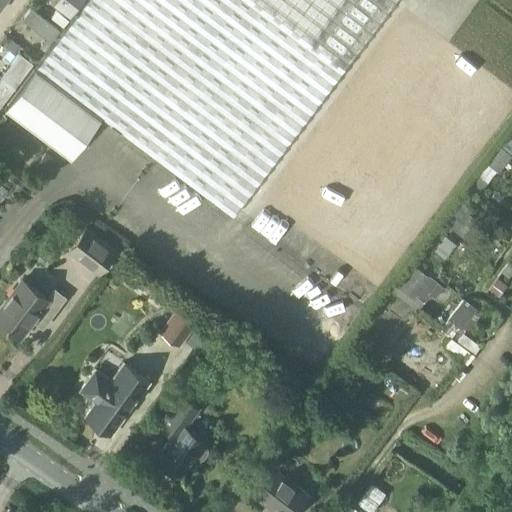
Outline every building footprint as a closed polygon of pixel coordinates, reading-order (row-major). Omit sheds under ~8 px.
[(99,119),(196,192),(196,193),(232,220),(398,0),(88,0),(5,111),(69,159),(99,119)] [(71,15),(81,0),(63,0),(59,6),(71,15)] [(52,38),(60,28),(29,2),(21,12),(52,38)] [(0,108),(34,63),(14,48),(0,65),(0,108)] [(44,155),(35,166),(44,173),(53,162),(44,155)] [(68,249),(95,270),(111,249),(83,228),(68,249)] [(48,316),(64,295),(52,287),(45,297),(21,278),(0,305),(0,319),(18,334),(38,308),(48,316)] [(181,305),(161,333),(182,347),(186,342),(199,350),(210,334),(198,325),(202,320),(181,305)] [(197,357),(182,381),(196,389),(210,365),(197,357)] [(78,389),(95,401),(86,413),(113,432),(150,379),(123,361),(111,377),(95,365),(78,389)] [(187,478),(181,474),(204,439),(183,426),(196,406),(177,393),(156,425),(171,434),(155,459),(186,479),(187,478)] [(269,446),(268,446),(252,467),(263,476),(252,491),(268,503),(269,501),(276,507),(274,510),(276,511),(277,510),(280,511),(294,511),(309,493),(276,468),(284,458),(278,453),(285,444),(276,437),(269,446)] [(351,501),(343,511),(358,511),(361,508),(351,501)]
